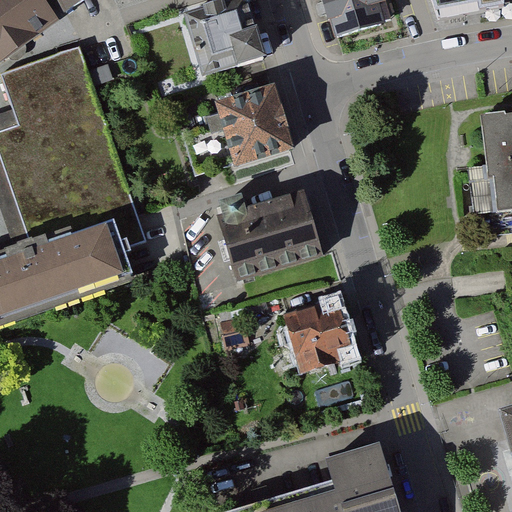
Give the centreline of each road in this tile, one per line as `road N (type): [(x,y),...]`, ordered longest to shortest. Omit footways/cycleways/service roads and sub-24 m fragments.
road 1 (residential): [(437,511),(311,89)]
road 2 (residential): [(311,89),(437,56)]
